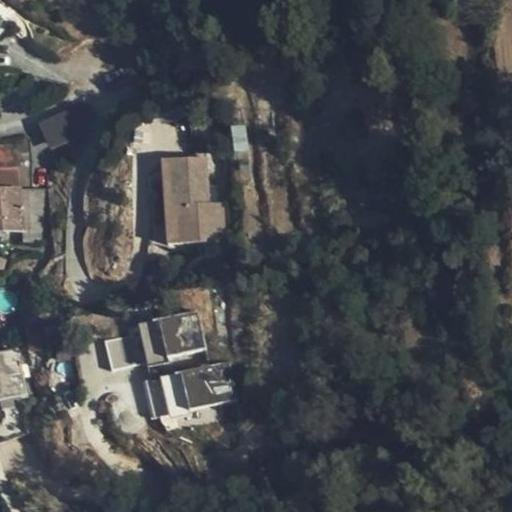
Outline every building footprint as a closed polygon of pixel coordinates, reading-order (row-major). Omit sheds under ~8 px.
[(38,127),(39,130),(51,153),(100,131),(88,105),(38,127)] [(251,149),(248,125),(233,127),(236,151),(251,149)] [(0,190),(18,189),(16,148),(0,148),(0,190)] [(210,165),(204,165),(172,167),(176,247),(229,243),(227,208),(213,208),(210,165)] [(172,167),(163,167),(167,247),(176,247),(172,167)] [(0,232),(21,231),(18,189),(0,190),(0,232)] [(209,350),(201,312),(142,325),(152,368),(172,363),(171,359),(209,350)] [(47,326),(28,328),(31,352),(50,349),(47,326)] [(74,346),(59,347),(59,361),(74,360),(74,346)] [(0,401),(25,395),(17,352),(0,355),(0,401)] [(241,400),(232,362),(164,377),(174,420),(193,415),(193,412),(241,400)]
